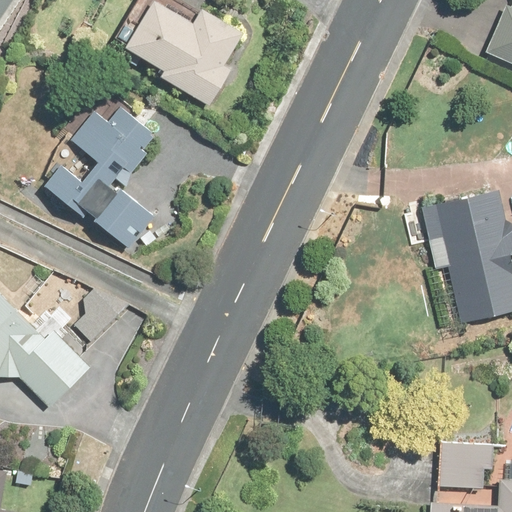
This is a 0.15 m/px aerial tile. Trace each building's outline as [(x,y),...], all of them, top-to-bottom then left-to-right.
[(0,0),(0,24),(18,0),(0,0)] [(157,0),(128,46),(165,70),(163,74),(211,106),(234,70),(225,64),(245,34),(206,8),(197,22),(163,0),(157,0)] [(511,7),(509,6),(489,51),(511,61),(511,7)] [(146,148),(158,135),(124,104),(108,122),(96,112),(73,138),(103,164),(85,183),(64,165),(46,186),(83,219),(91,209),(97,215),(95,218),(130,250),(158,218),(122,187),(152,154),(146,148)] [(511,230),(505,192),(406,211),(412,245),(432,241),(438,269),(452,267),(462,322),(511,312),(511,230)] [(131,304),(94,288),(83,299),(86,316),(75,326),(93,344),(131,304)] [(0,376),(25,378),(53,405),(90,368),(45,322),(38,328),(0,289),(0,376)] [(440,503),(432,503),(431,511),(511,511),(511,481),(502,481),(501,505),(474,504),(475,486),(484,486),(485,467),(493,467),(494,443),(443,441),(440,503)]
